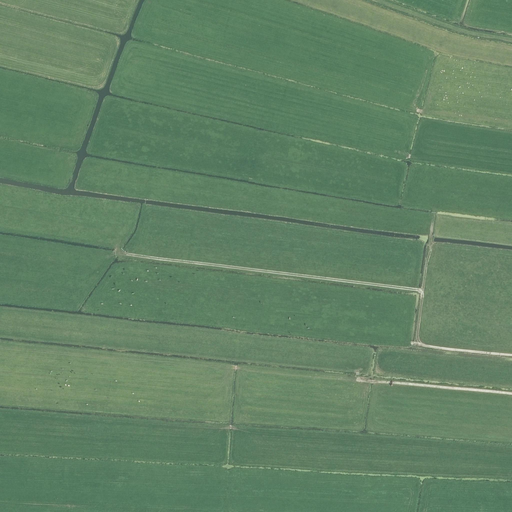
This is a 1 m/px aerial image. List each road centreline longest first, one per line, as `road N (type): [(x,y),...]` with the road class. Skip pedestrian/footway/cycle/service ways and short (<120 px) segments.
road 1 (track): [(422,290),(115,253)]
road 2 (track): [(511,40),(374,0)]
road 3 (track): [(435,210),(417,344)]
